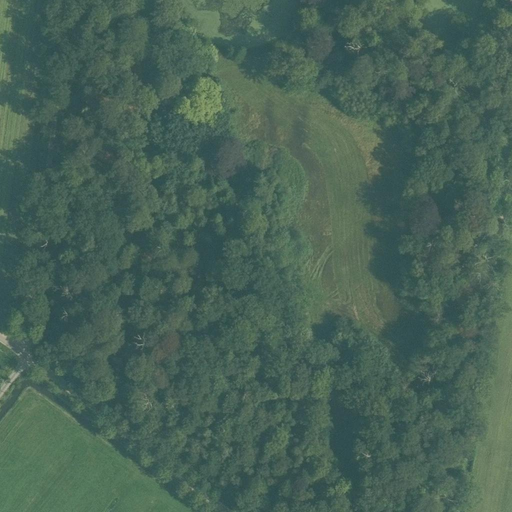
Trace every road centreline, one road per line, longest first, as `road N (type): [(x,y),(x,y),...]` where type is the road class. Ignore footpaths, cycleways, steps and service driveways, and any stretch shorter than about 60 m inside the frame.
road 1 (track): [(0,393),(24,355),(69,0)]
road 2 (unclassified): [(226,511),(0,338)]
